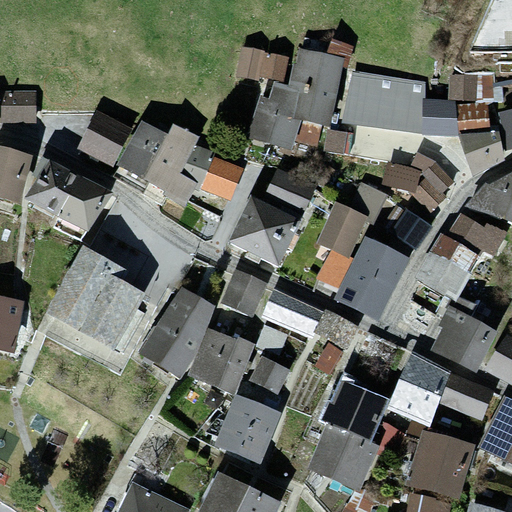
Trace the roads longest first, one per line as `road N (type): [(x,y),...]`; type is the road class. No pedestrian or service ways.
road 1 (unclassified): [(389,334),(212,255),(106,181),(0,134)]
road 2 (residential): [(511,175),(481,190),(450,224),(389,334)]
road 3 (unclassified): [(511,392),(389,334)]
